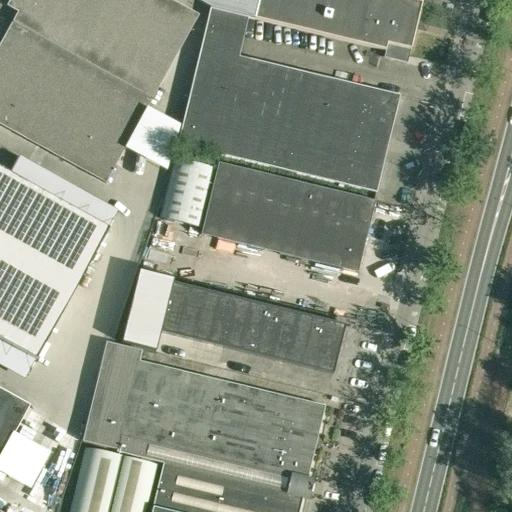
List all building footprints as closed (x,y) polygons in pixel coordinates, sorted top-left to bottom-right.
[(0,125),(105,184),(156,92),(198,16),(170,0),(10,0),(7,7),(17,12),(0,43),(0,125)] [(193,0),(209,8),(248,18),(253,19),(257,0),(193,0)] [(257,0),(253,19),(385,51),(386,45),(409,50),(421,3),(408,0),(257,0)] [(376,192),(400,95),(238,56),(248,18),(209,8),(177,144),(376,192)] [(385,51),(383,58),(406,64),(408,56),(409,50),(386,45),(385,51)] [(0,342),(34,361),(35,361),(107,231),(106,230),(34,190),(44,172),(17,157),(7,175),(0,171),(0,342)] [(174,159),(160,219),(198,228),(213,168),(174,159)] [(217,164),(212,186),(200,234),(357,272),(374,201),(217,164)] [(171,285),(161,326),(160,331),(255,354),(333,374),(345,325),(172,283),(171,285)] [(151,507),(170,511),(298,511),(302,497),(308,498),(312,481),(307,479),(325,407),(138,362),(141,351),(106,343),(82,442),(116,450),(116,451),(162,462),(151,507)] [(29,405),(13,395),(0,388),(0,480),(14,488),(50,423),(26,410),(29,405)] [(170,511),(151,507),(150,511),(144,511),(155,466),(85,449),(70,511),(170,511)]
